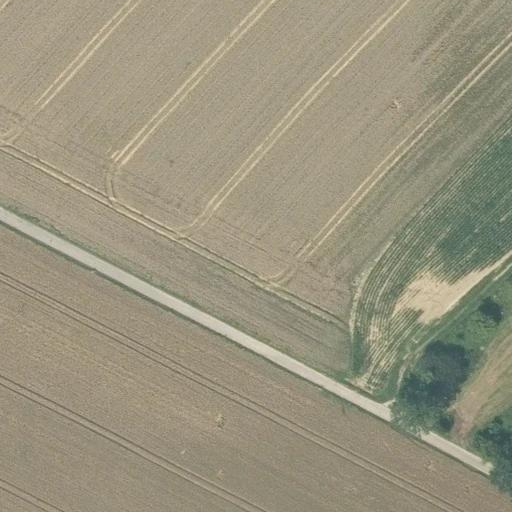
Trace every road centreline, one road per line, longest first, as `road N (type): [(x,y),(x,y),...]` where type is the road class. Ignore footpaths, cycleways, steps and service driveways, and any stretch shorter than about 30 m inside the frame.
road 1 (track): [(511,479),(0,209)]
road 2 (track): [(382,410),(511,277)]
